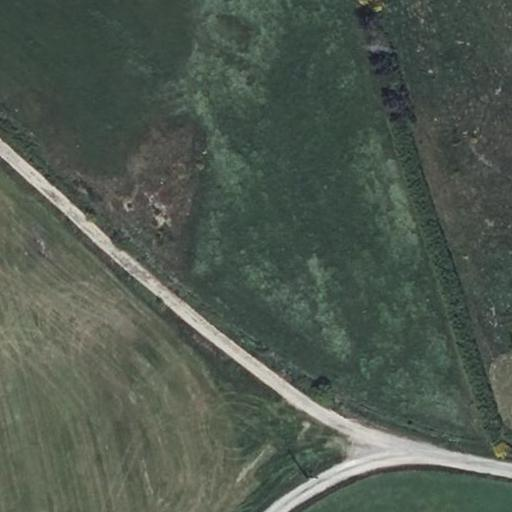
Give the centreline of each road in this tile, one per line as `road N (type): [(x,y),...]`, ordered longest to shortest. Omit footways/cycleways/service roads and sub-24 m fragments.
road 1 (track): [(0,143),(406,440)]
road 2 (track): [(406,440),(273,511)]
